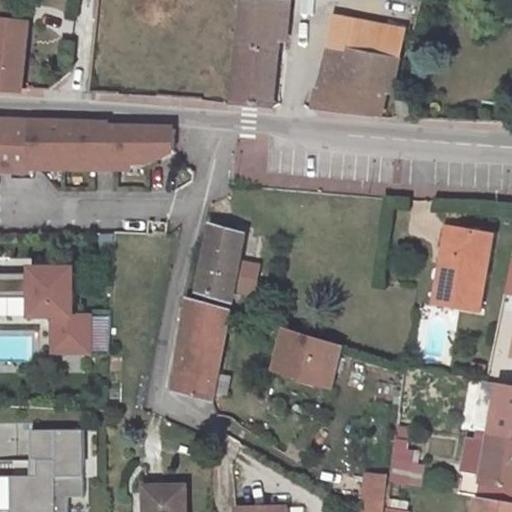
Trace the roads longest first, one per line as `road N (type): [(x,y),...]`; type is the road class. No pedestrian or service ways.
road 1 (residential): [(212,431),(158,398),(191,226),(227,121)]
road 2 (residential): [(511,147),(227,121)]
road 3 (residential): [(227,121),(0,105)]
